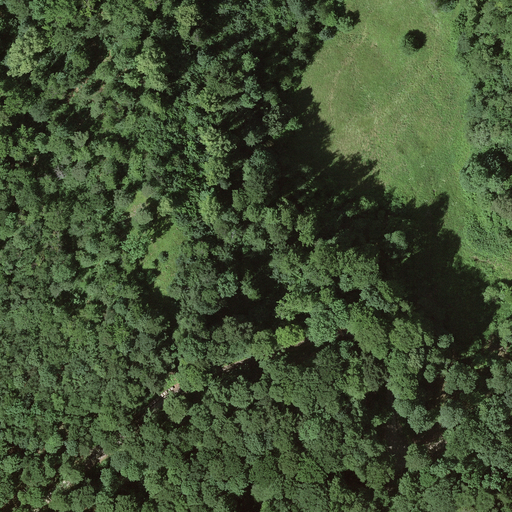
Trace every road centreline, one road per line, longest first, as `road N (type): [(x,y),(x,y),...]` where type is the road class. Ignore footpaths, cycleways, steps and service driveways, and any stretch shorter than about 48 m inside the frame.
road 1 (track): [(403,464),(392,436),(388,366),(361,338),(333,334),(241,362),(181,391),(31,511)]
road 2 (track): [(263,149),(373,119),(412,87),(461,0)]
road 3 (track): [(386,511),(403,464),(511,417)]
